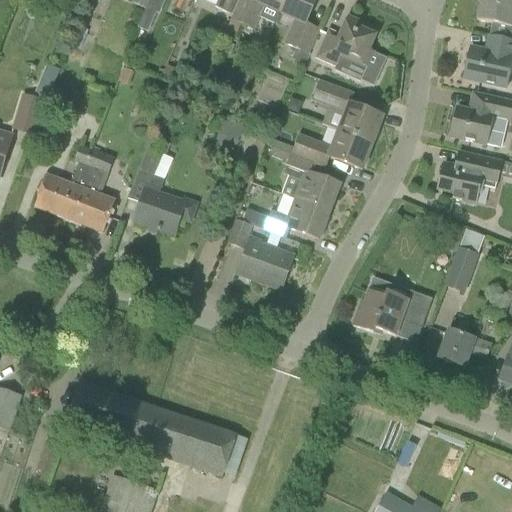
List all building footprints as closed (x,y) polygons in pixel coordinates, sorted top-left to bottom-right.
[(93,0),(90,0),(84,16),(96,20),(103,4),(93,0)] [(131,0),(129,4),(144,11),(148,0),(131,0)] [(217,0),(214,9),(229,16),(236,0),(217,0)] [(284,0),(253,0),(252,3),(246,0),(239,0),(231,21),(253,31),(263,7),(279,14),(284,0)] [(284,0),(279,14),(296,21),(285,45),(309,55),(319,32),(305,26),(316,0),(284,0)] [(479,0),(474,22),(492,26),(489,38),(505,42),(511,43),(511,0),(505,0),(479,0)] [(147,34),(155,15),(144,11),(136,30),(147,34)] [(327,32),(319,49),(314,60),(334,69),(333,72),(358,84),(372,55),(367,53),(374,38),(356,30),(358,25),(346,19),(338,37),(327,32)] [(70,48),(77,51),(85,32),(77,29),(70,48)] [(511,43),(505,42),(489,38),(486,38),(483,52),(468,49),(461,81),(503,91),(511,59),(511,43)] [(165,67),(161,77),(174,83),(179,73),(165,67)] [(133,74),(122,70),(117,83),(128,87),(133,74)] [(13,132),(31,137),(33,131),(52,86),(40,81),(34,95),(35,95),(34,99),(23,97),(13,132)] [(343,116),(337,133),(370,146),(380,119),(362,112),(348,106),(352,96),(317,83),(309,102),(343,116)] [(467,112),(454,110),(448,139),(500,151),(506,123),(509,124),(511,111),(511,104),(471,95),(467,112)] [(219,134),(212,152),(226,158),(229,150),(232,152),(244,124),(227,116),(225,123),(216,119),(211,131),(219,134)] [(289,157),(311,166),(323,170),(327,159),(341,165),(360,172),(370,146),(337,133),(330,149),(297,136),(289,157)] [(0,169),(9,139),(0,135),(0,169)] [(152,177),(155,178),(168,148),(152,141),(139,171),(149,176),(152,177)] [(33,208),(64,220),(90,153),(79,148),(73,164),(77,166),(69,186),(46,177),(40,190),(33,208)] [(90,153),(64,220),(101,235),(109,216),(114,203),(99,198),(107,177),(97,173),(103,157),(91,152),(90,153)] [(473,205),(476,189),(492,193),(499,164),(456,155),(453,168),(442,166),(436,192),(452,195),(451,200),(473,205)] [(307,176),(311,166),(289,157),(281,176),(300,183),(293,201),(297,203),(326,215),(337,188),(307,176)] [(155,179),(155,178),(152,177),(149,176),(133,224),(158,232),(159,229),(172,233),(177,219),(188,222),(194,203),(182,199),(181,204),(158,196),(163,182),(155,179)] [(268,213),(266,219),(246,211),(245,213),(241,212),(236,222),(250,227),(283,240),(286,230),(315,242),(326,215),(297,203),(291,216),(288,215),(286,220),(268,213)] [(250,227),(236,222),(234,221),(225,244),(241,250),(250,227)] [(435,247),(455,254),(457,249),(457,250),(464,232),(444,224),(435,247)] [(442,289),(463,297),(478,258),(476,258),(483,239),(464,232),(457,250),(457,249),(455,254),(442,289)] [(290,257),(271,251),(248,242),(236,276),(278,291),(290,257)] [(359,305),(351,327),(371,335),(373,330),(394,338),(400,322),(420,329),(430,301),(410,293),(406,303),(387,296),(391,286),(372,279),(367,294),(366,293),(362,306),(359,305)] [(504,316),(511,298),(497,293),(494,304),(490,303),(487,310),(504,316)] [(484,361),(489,347),(467,339),(448,332),(437,361),(461,370),(467,354),(484,361)] [(507,359),(505,364),(498,383),(511,388),(511,345),(507,359)] [(65,424),(119,443),(118,446),(221,480),(235,437),(79,385),(72,404),(65,424)] [(0,431),(7,434),(19,399),(0,392),(0,431)] [(99,511),(150,511),(157,494),(111,478),(103,503),(99,511)] [(412,511),(384,496),(374,511),(412,511)]
